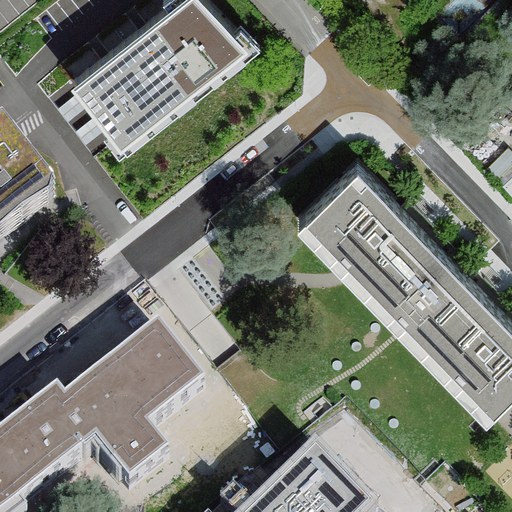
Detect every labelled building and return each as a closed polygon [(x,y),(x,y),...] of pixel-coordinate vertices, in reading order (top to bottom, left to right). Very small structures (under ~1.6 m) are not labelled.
[(249,55),(206,0),(181,0),(71,83),(123,150),(249,55)] [(511,133),(511,91),(467,139),(510,180),(511,177),(511,142),(508,138),(511,133)] [(0,238),(55,197),(2,129),(0,130),(0,238)] [(511,321),(360,165),(304,218),(494,413),(511,395),(511,321)] [(157,433),(209,390),(158,330),(67,405),(57,393),(0,439),(0,511),(25,511),(94,456),(129,498),(177,458),(157,433)] [(379,511),(316,449),(253,511),(379,511)] [(448,462),(427,482),(456,511),(468,511),(483,497),(448,462)]
